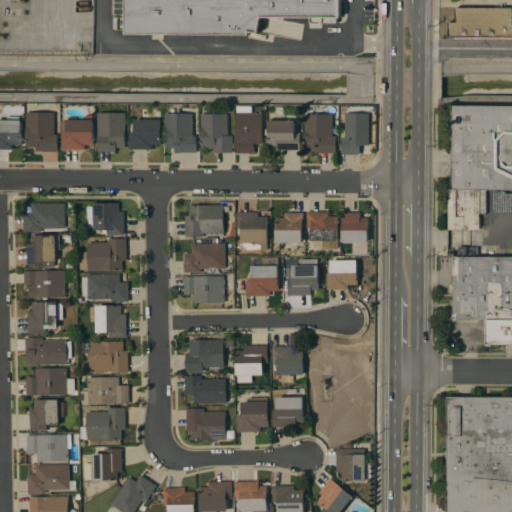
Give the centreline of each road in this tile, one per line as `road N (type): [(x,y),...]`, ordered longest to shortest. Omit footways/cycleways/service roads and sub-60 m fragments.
road 1 (residential): [(394,183),(0,180)]
road 2 (residential): [(157,181),(164,452)]
road 3 (primary): [(417,511),(417,256)]
road 4 (residential): [(0,288),(4,511)]
road 5 (residential): [(348,319),(160,323)]
road 6 (primary): [(394,374),(393,511)]
road 7 (residential): [(298,464),(190,462),(164,452)]
